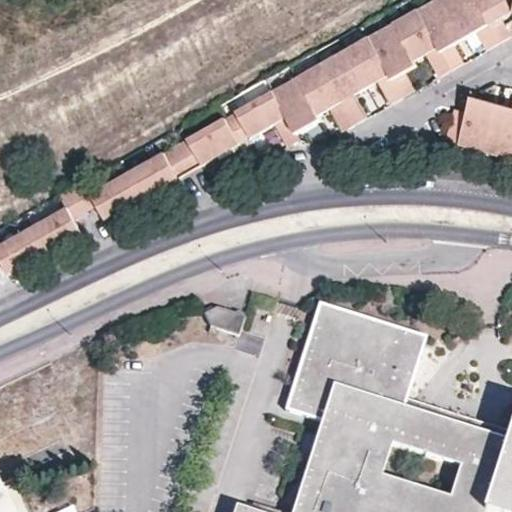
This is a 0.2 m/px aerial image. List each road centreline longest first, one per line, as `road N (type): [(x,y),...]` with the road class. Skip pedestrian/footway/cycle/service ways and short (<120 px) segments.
road 1 (residential): [(0,354),(172,275),(282,242),(401,230),(511,239)]
road 2 (residential): [(319,203),(198,232),(0,319)]
road 3 (residential): [(319,203),(318,174),(334,158),(498,63),(511,67)]
road 4 (residential): [(511,207),(451,197),(319,203)]
